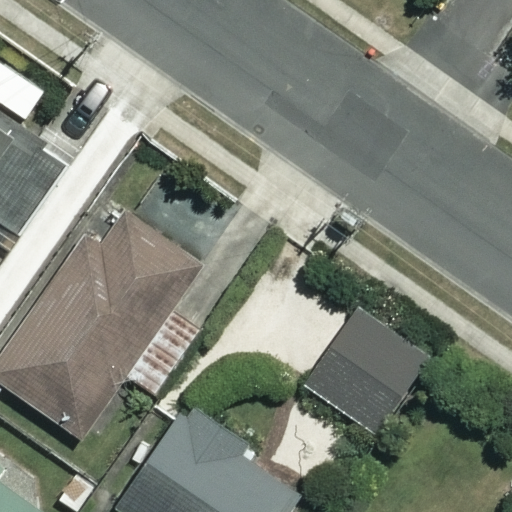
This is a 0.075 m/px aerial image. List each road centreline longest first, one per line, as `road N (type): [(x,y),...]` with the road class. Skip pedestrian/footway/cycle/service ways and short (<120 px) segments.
road 1 (residential): [(386,158),(163,0)]
road 2 (residential): [(386,158),(493,0)]
road 3 (residential): [(511,246),(386,158)]
